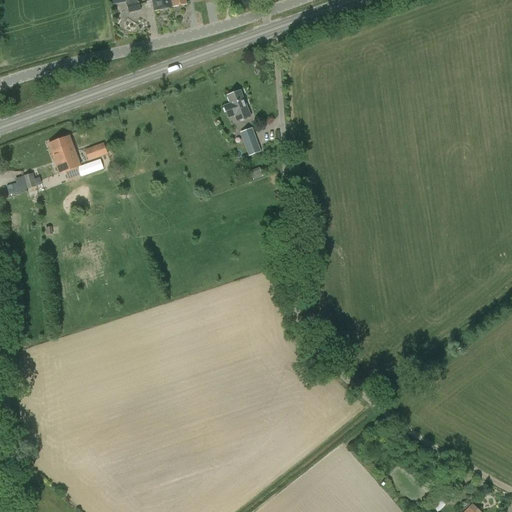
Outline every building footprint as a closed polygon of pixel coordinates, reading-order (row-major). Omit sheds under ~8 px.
[(126,2),(127,2),(129,13),(141,10),(138,0),(132,0),(129,1),(126,2)] [(173,7),(172,0),(152,0),(154,11),(173,7)] [(240,92),(227,96),(230,103),(223,106),(227,117),(233,115),(235,121),(249,116),(244,100),(243,100),(240,92)] [(252,129),(240,133),(249,157),(261,152),(252,129)] [(69,136),(48,144),(59,175),(80,167),(69,136)] [(89,161),(108,154),(104,144),(85,150),(89,161)] [(250,173),(253,179),(262,175),(260,169),(250,173)] [(19,191),(37,187),(33,174),(16,179),(19,191)]
